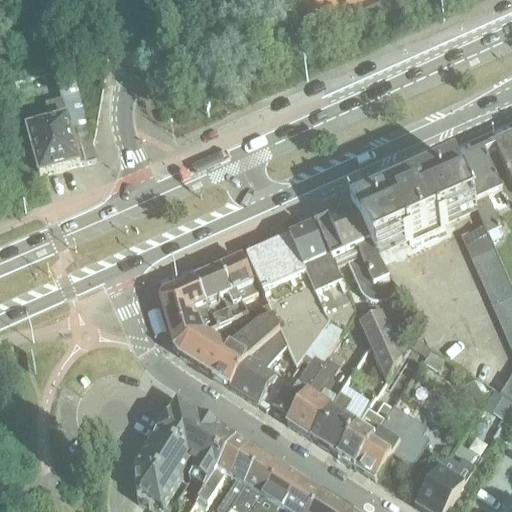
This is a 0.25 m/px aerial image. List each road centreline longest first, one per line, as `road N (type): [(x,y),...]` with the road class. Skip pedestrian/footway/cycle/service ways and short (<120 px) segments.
road 1 (primary): [(511,36),(254,148)]
road 2 (primary): [(269,203),(511,93)]
road 3 (tertiary): [(373,511),(159,369)]
road 4 (unclassified): [(140,0),(124,101),(140,197)]
road 5 (primary): [(118,273),(269,203)]
road 6 (primary): [(140,197),(0,260)]
road 7 (primary): [(0,325),(118,273)]
road 8 (primary): [(254,148),(140,197)]
road 9 (tertiary): [(121,396),(95,410),(102,438),(133,437),(136,405)]
